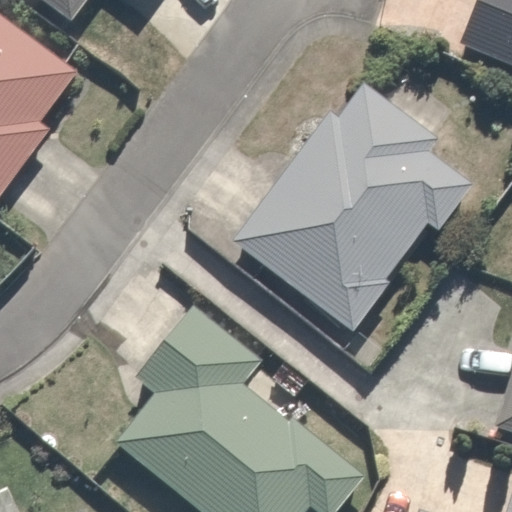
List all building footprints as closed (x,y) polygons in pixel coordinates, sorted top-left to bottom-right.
[(35,0),(70,25),(89,0),(35,0)] [(511,0),(480,0),(461,47),(511,68),(511,0)] [(0,197),(48,133),(39,126),(77,75),(64,66),(0,18),(0,197)] [(438,140),(362,85),(338,118),(329,112),(232,243),(350,330),(427,226),(438,234),(473,186),(428,153),(438,140)] [(260,363),(192,309),(134,381),(155,397),(116,445),(200,511),(303,511),(308,506),(314,511),(334,511),(363,476),(290,419),(287,423),(241,387),(260,363)] [(511,370),(493,429),(511,434),(511,370)]
